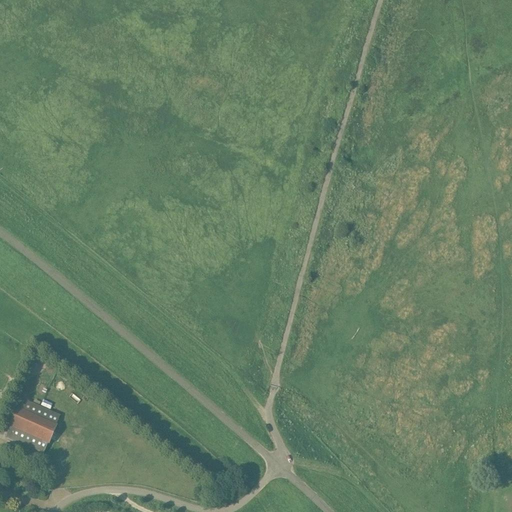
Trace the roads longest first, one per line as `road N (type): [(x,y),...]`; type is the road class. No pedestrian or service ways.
road 1 (track): [(278,466),(284,456),(273,425),(273,386),(328,163),(379,0)]
road 2 (unclassified): [(278,466),(0,235)]
road 3 (unclassified): [(54,511),(70,498),(110,489),(214,511)]
